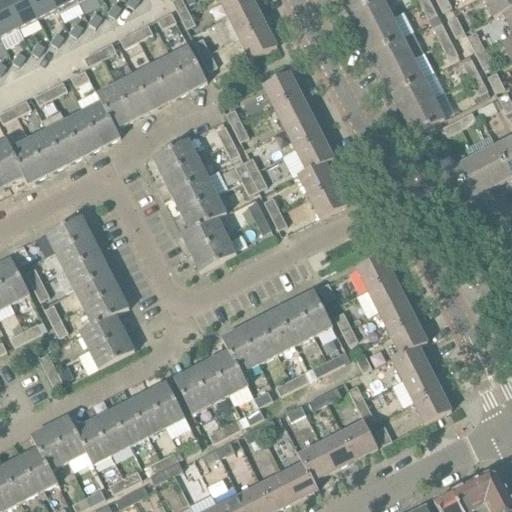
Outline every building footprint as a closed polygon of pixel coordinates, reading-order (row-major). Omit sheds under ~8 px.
[(0,40),(1,42),(2,42),(19,33),(20,33),(3,0),(2,0),(0,1),(0,40)] [(3,0),(20,33),(22,32),(39,23),(27,0),(3,0)] [(27,0),(39,23),(41,22),(58,13),(51,0),(27,0)] [(51,0),(58,13),(60,17),(61,17),(79,8),(79,7),(75,0),(51,0)] [(136,0),(132,0),(127,8),(134,13),(141,2),(136,0)] [(217,0),(229,21),(255,8),(251,0),(217,0)] [(341,0),(351,18),(384,1),(383,0),(341,0)] [(443,16),(452,12),(445,0),(435,0),(443,16)] [(503,18),(511,12),(511,0),(487,0),(483,2),(494,23),(503,18)] [(180,19),(188,15),(181,1),(173,5),(180,19)] [(361,38),(395,21),(384,1),(351,18),(361,38)] [(429,23),(437,19),(429,3),(421,8),(429,23)] [(115,8),(108,18),(115,22),(122,12),(115,8)] [(239,42),(266,29),(255,8),(229,21),(239,42)] [(511,34),(511,12),(503,18),(511,34)] [(187,33),(196,29),(188,15),(180,19),(187,33)] [(96,18),(89,28),(96,32),(102,22),(96,18)] [(163,33),(176,26),(172,18),(158,25),(163,33)] [(372,59),(405,42),(395,21),(361,38),(372,59)] [(456,41),(465,37),(457,21),(448,26),(456,41)] [(77,27),(70,37),(77,42),(83,32),(77,27)] [(442,48),(450,44),(442,28),(434,32),(442,48)] [(251,65),(277,51),(278,51),(266,29),(239,42),(251,65)] [(139,46),(153,38),(149,30),(135,37),(139,46)] [(58,37),(51,47),(58,51),(64,41),(58,37)] [(125,53),(139,46),(135,37),(120,44),(125,53)] [(476,57),(484,53),(476,37),(468,41),(476,57)] [(382,79),(415,62),(405,42),(372,59),(382,79)] [(202,62),(211,57),(203,43),(195,48),(202,62)] [(450,64),(458,60),(450,44),(442,48),(450,64)] [(38,47),(32,57),(39,61),(45,51),(38,47)] [(103,64),(117,57),(112,48),(99,55),(103,64)] [(208,87),(208,86),(189,51),(171,60),(189,97),(208,87)] [(484,73),(492,68),(484,53),(476,57),(484,73)] [(89,71),(103,64),(99,55),(84,62),(89,71)] [(19,56),(13,66),(19,71),(26,61),(19,56)] [(209,76),(218,71),(211,57),(202,62),(209,76)] [(171,106),(189,97),(171,60),(152,69),(171,106)] [(392,99),(425,82),(415,62),(382,79),(392,99)] [(471,84),(480,80),(472,64),(463,68),(471,84)] [(153,115),(171,106),(152,69),(135,78),(153,115)] [(76,91),(90,84),(86,75),(71,82),(76,91)] [(275,112),(302,99),(290,76),(264,90),(275,112)] [(496,97),(505,93),(497,77),(488,82),(496,97)] [(136,124),(153,115),(135,78),(118,87),(136,124)] [(479,100),(488,95),(480,80),(471,84),(479,100)] [(403,119),(436,102),(425,82),(392,99),(403,119)] [(54,102),(68,95),(63,86),(49,93),(54,102)] [(117,133),(136,124),(118,87),(97,98),(102,107),(108,119),(109,119),(117,133)] [(40,110),(54,102),(49,93),(35,101),(40,110)] [(506,118),(511,114),(511,106),(507,98),(499,102),(506,118)] [(286,133),(312,120),(302,99),(275,112),(286,133)] [(414,140),(446,123),(436,102),(403,119),(414,140)] [(18,121),(32,114),(27,105),(13,112),(18,121)] [(121,142),(117,133),(109,119),(108,119),(102,107),(84,116),(102,152),(121,142)] [(483,123),(497,115),(493,107),(478,114),(483,123)] [(0,121),(4,128),(18,121),(13,112),(0,118),(0,121)] [(234,132),(242,128),(235,114),(227,118),(234,132)] [(84,161),(102,152),(84,116),(66,125),(84,161)] [(458,125),(462,133),(477,126),(472,117),(458,125)] [(297,155),(323,141),(312,120),(286,133),(297,155)] [(67,170),(84,161),(66,125),(48,134),(67,170)] [(448,140),(462,133),(458,125),(443,132),(448,140)] [(241,147),(249,142),(242,128),(234,132),(241,147)] [(224,149),(233,145),(226,131),(217,136),(224,149)] [(49,179),(67,170),(48,134),(30,143),(49,179)] [(421,154),(436,147),(431,138),(417,145),(421,154)] [(326,168),(334,164),(335,163),(323,141),(297,155),(307,175),(298,179),(299,181),(326,168)] [(511,180),(511,141),(495,150),(511,180)] [(0,174),(8,189),(24,181),(12,152),(7,143),(0,147),(0,174)] [(29,189),(49,179),(30,143),(12,152),(24,181),(28,189),(29,189)] [(163,181),(199,162),(190,144),(154,162),(163,181)] [(231,163),(240,159),(233,145),(224,149),(231,163)] [(492,192),(511,181),(511,180),(495,150),(476,160),(492,192)] [(471,202),(492,192),(476,160),(455,170),(471,202)] [(163,181),(172,199),(208,180),(199,162),(163,181)] [(251,181),(260,177),(253,163),(244,167),(251,181)] [(242,186),(251,181),(244,167),(235,172),(242,186)] [(311,203),(337,189),(326,168),(299,181),(311,203)] [(451,213),(471,202),(455,170),(435,181),(451,213)] [(258,195),(267,191),(260,177),(251,181),(258,195)] [(182,217),(218,199),(208,180),(172,199),(182,217)] [(250,200),(258,195),(251,181),(242,186),(250,200)] [(321,224),(348,210),(337,189),(311,203),(321,224)] [(204,229),(218,222),(227,218),(218,199),(182,217),(190,234),(203,227),(204,229)] [(272,221),(281,216),(273,202),(265,207),(272,221)] [(256,225),(265,220),(257,206),(249,211),(256,225)] [(279,235),(288,230),(281,216),(272,221),(279,235)] [(47,239),(55,255),(91,237),(83,220),(47,239)] [(263,239),(272,234),(265,220),(256,225),(263,239)] [(191,258),(227,240),(218,222),(204,229),(203,227),(190,234),(182,239),(191,258)] [(65,274),(101,256),(91,237),(55,255),(65,274)] [(201,277),(226,264),(237,259),(227,240),(191,258),(201,277)] [(22,269),(31,264),(24,250),(15,255),(22,269)] [(74,293),(110,275),(101,256),(65,274),(74,293)] [(369,296),(395,282),(384,260),(357,273),(369,296)] [(0,286),(12,309),(31,300),(12,263),(0,269),(0,286)] [(34,292),(43,287),(36,273),(27,278),(34,292)] [(84,312),(120,294),(110,275),(74,293),(84,312)] [(379,317),(406,303),(395,282),(369,296),(379,317)] [(0,315),(12,309),(0,286),(0,315)] [(41,306),(50,301),(43,287),(34,292),(41,306)] [(320,292),(320,293),(327,306),(336,302),(329,288),(320,292)] [(105,325),(117,320),(129,313),(130,313),(120,294),(84,312),(93,329),(104,323),(105,325)] [(314,341),(334,331),(315,295),(296,305),(314,341)] [(391,339),(417,326),(406,303),(379,317),(391,339)] [(296,350),(314,341),(296,305),(278,315),(296,350)] [(52,328),(61,324),(54,310),(45,314),(52,328)] [(278,360),(296,350),(278,315),(260,324),(278,360)] [(342,336),(351,331),(344,317),(335,322),(342,336)] [(90,355),(126,337),(117,320),(105,325),(104,323),(93,329),(80,336),(90,355)] [(60,342),(68,338),(61,324),(52,328),(60,342)] [(259,369),(278,360),(260,324),(241,333),(259,369)] [(393,365),(419,351),(428,347),(417,326),(391,339),(400,358),(392,363),(393,365)] [(29,344),(43,337),(39,328),(25,335),(29,344)] [(349,350),(358,345),(351,331),(342,336),(349,350)] [(243,378),(259,369),(241,333),(223,343),(229,356),(239,375),(241,373),(243,378)] [(15,352),(29,344),(25,335),(11,343),(15,352)] [(90,355),(99,374),(135,356),(126,337),(90,355)] [(403,385),(430,372),(419,351),(393,365),(403,385)] [(250,391),(243,378),(241,373),(239,375),(229,356),(212,364),(230,401),(250,391)] [(331,375),(346,367),(341,357),(326,365),(331,375)] [(47,377),(56,372),(48,358),(40,363),(47,377)] [(363,377),(372,373),(365,359),(356,363),(363,377)] [(314,384),(331,375),(326,365),(324,361),(314,366),(316,370),(309,374),(314,384)] [(212,410),(230,401),(212,364),(194,374),(212,410)] [(54,391),(63,386),(56,372),(47,377),(54,391)] [(296,393),(309,386),(302,372),(289,378),(291,384),(296,393)] [(415,408),(441,395),(430,372),(403,385),(415,408)] [(193,419),(212,410),(194,374),(175,383),(193,419)] [(281,400),(296,393),(291,384),(277,391),(281,400)] [(167,433),(186,423),(168,387),(149,397),(167,433)] [(356,409),(365,405),(358,391),(349,395),(356,409)] [(323,399),(327,408),(341,400),(337,392),(323,399)] [(425,429),(450,416),(452,415),(441,395),(415,408),(425,429)] [(259,412),(273,404),(268,396),(254,403),(259,412)] [(149,442),(167,433),(149,397),(130,406),(149,442)] [(313,415),(327,408),(323,399),(309,406),(313,415)] [(363,423),(372,419),(365,405),(356,409),(363,423)] [(131,451),(149,442),(130,406),(112,415),(131,451)] [(292,426),(306,419),(301,410),(287,417),(292,426)] [(250,429),(264,422),(260,413),(246,420),(250,429)] [(113,461),(131,451),(112,415),(94,425),(113,461)] [(70,466),(87,457),(77,434),(70,421),(51,431),(70,466)] [(94,470),(113,461),(94,425),(77,434),(87,457),(94,470)] [(228,441),(242,433),(238,425),(223,432),(228,441)] [(259,432),(263,441),(277,433),(273,425),(259,432)] [(356,463),(378,452),(364,425),(342,436),(356,463)] [(52,475),(70,466),(51,431),(32,441),(39,454),(44,464),(46,463),(52,475)] [(383,450),(392,445),(385,431),(376,436),(383,450)] [(214,448),(228,441),(223,432),(209,439),(214,448)] [(269,452),(263,441),(259,432),(245,439),(249,447),(251,446),(255,455),(264,451),(265,454),(269,452)] [(336,474),(356,463),(342,436),(322,446),(336,474)] [(188,461),(202,454),(197,445),(183,452),(188,461)] [(314,485),(336,474),(322,446),(298,458),(303,467),(314,485)] [(216,454),(221,462),(235,455),(230,447),(216,454)] [(59,488),(52,475),(46,463),(44,464),(39,454),(21,462),(40,498),(59,488)] [(207,469),(221,462),(216,454),(202,461),(207,469)] [(165,473),(179,466),(174,457),(160,464),(165,473)] [(21,507),(40,498),(21,462),(3,472),(21,507)] [(151,480),(165,473),(160,464),(146,472),(151,480)] [(169,482),(183,475),(179,466),(165,473),(169,482)] [(296,505),(319,493),(314,485),(303,467),(282,477),(296,505)] [(0,510),(0,511),(11,511),(21,507),(3,472),(0,473),(0,510)] [(155,489),(169,482),(165,473),(151,480),(155,489)] [(124,483),(128,491),(142,484),(138,476),(124,483)] [(274,511),(281,511),(296,505),(282,477),(262,488),(274,511)] [(459,511),(511,511),(511,503),(501,482),(490,478),(453,497),(459,511)] [(114,498),(128,491),(124,483),(110,490),(114,498)] [(247,511),(274,511),(262,488),(240,499),(247,511)] [(130,498),(135,506),(149,499),(144,491),(130,498)] [(219,511),(247,511),(240,499),(239,499),(234,491),(214,502),(218,510),(219,511)] [(87,501),(92,510),(106,503),(101,494),(87,501)] [(459,511),(453,497),(435,507),(437,511),(459,511)] [(119,511),(123,511),(135,506),(130,498),(116,505),(119,511)] [(75,511),(87,511),(92,510),(87,501),(73,509),(75,511)]
